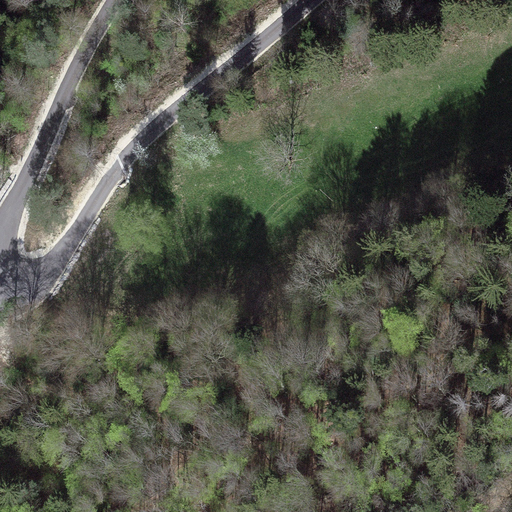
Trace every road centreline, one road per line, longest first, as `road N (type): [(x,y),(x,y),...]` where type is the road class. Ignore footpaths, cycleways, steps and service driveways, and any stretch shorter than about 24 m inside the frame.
road 1 (unclassified): [(0,277),(14,285),(35,279),(153,129),(312,0)]
road 2 (unclassified): [(115,0),(0,242)]
